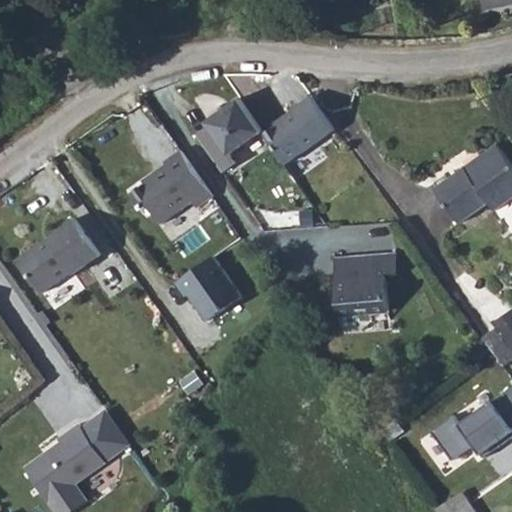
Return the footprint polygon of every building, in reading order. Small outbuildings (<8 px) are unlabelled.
[(511,0),(487,0),(490,10),(511,4),(511,0)] [(295,164),(347,129),(323,95),(307,106),(308,108),(294,118),(295,120),(275,133),(295,164)] [(238,151),(271,129),(249,96),(213,120),(216,124),(203,133),(230,172),(245,161),(238,151)] [(499,192),(506,202),(511,197),(511,140),(509,136),(445,182),(468,214),(499,192)] [(204,205),(221,193),(188,147),(173,158),(174,161),(161,170),(163,173),(140,190),(152,207),(159,202),(172,220),(200,199),(204,205)] [(109,250),(84,215),(28,255),(52,290),(109,250)] [(365,308),(378,307),(397,306),(396,275),(408,274),(407,248),(343,251),(346,309),(365,308)] [(241,298),(214,256),(179,279),(206,321),(241,298)] [(379,320),(378,307),(365,308),(366,320),(379,320)] [(511,363),(511,310),(494,323),(499,331),(487,339),(506,367),(511,363)] [(511,429),(511,385),(462,425),(455,415),(434,432),(457,460),(475,446),(481,454),(511,429)] [(110,412),(84,428),(108,465),(133,448),(110,412)] [(53,511),(73,511),(86,503),(75,486),(108,465),(84,428),(82,426),(68,435),(70,438),(25,467),(48,504),(53,511)] [(479,511),(467,494),(442,511),(479,511)]
